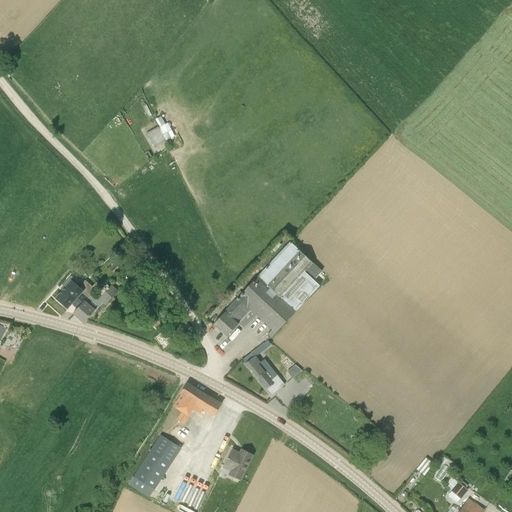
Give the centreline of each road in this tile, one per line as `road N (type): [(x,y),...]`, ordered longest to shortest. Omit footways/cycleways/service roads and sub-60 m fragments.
road 1 (tertiary): [(396,511),(310,441),(212,384),(113,341),(0,310)]
road 2 (track): [(212,384),(212,354),(173,289),(106,194),(0,79)]
